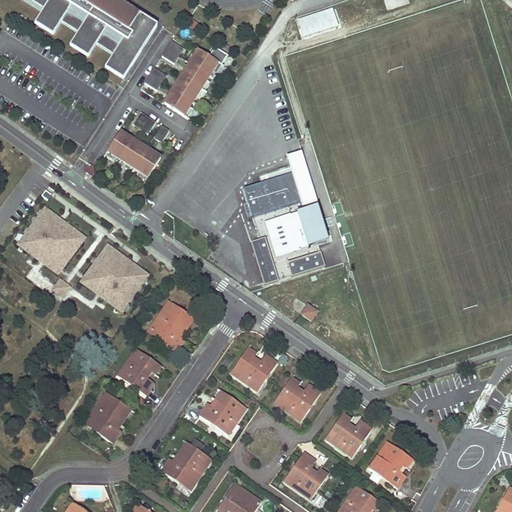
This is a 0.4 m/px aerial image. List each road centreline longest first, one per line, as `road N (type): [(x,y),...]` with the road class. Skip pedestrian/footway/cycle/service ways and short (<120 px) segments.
road 1 (residential): [(245,303),(129,467),(62,474),(29,511)]
road 2 (residential): [(0,127),(245,303)]
road 3 (residential): [(245,303),(431,431),(448,463)]
